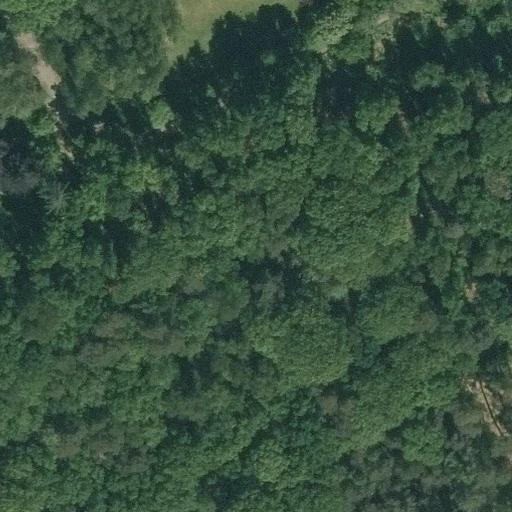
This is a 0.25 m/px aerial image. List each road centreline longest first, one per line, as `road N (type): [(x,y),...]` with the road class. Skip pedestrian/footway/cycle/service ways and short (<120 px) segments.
road 1 (unknown): [(393,0),(206,89),(138,99),(87,95),(0,12)]
road 2 (track): [(511,366),(389,392),(150,511)]
